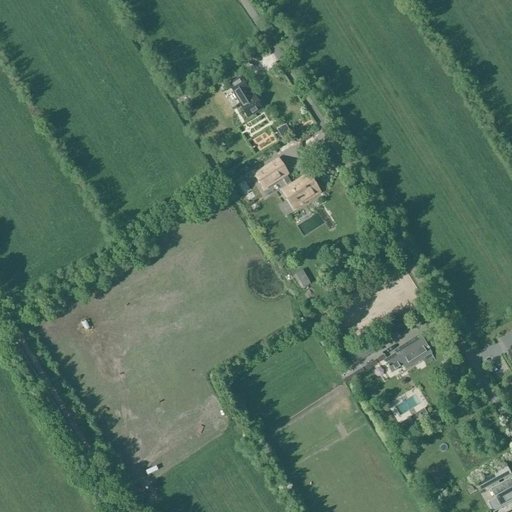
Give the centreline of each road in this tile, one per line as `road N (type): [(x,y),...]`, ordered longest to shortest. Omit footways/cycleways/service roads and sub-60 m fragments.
road 1 (unclassified): [(511,427),(243,0)]
road 2 (track): [(127,511),(0,306)]
